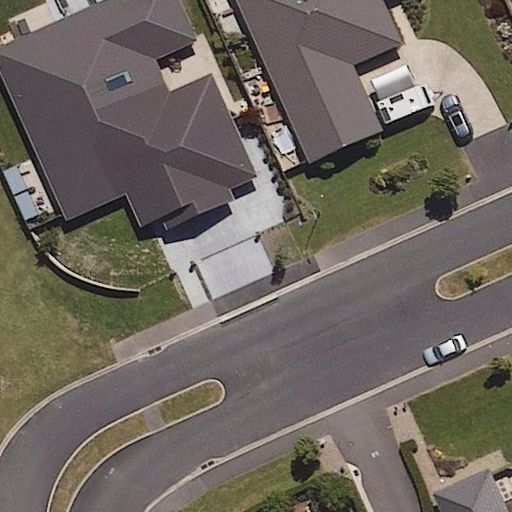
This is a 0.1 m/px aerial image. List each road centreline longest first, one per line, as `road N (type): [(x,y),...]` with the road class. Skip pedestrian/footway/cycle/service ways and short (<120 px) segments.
road 1 (residential): [(13,511),(26,461),(57,423),(511,221)]
road 2 (residential): [(511,301),(167,455),(122,490),(108,511)]
